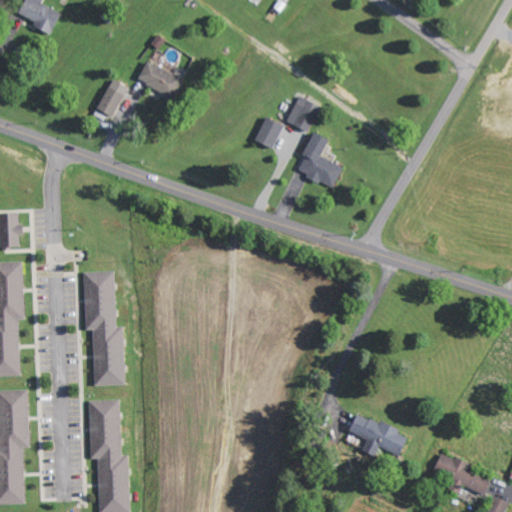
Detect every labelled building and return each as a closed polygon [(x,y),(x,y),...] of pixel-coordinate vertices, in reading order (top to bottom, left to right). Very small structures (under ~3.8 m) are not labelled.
[(31,0),(24,0),(17,18),(53,32),(61,12),(31,0)] [(183,79),(146,62),(137,82),(174,99),(183,79)] [(129,87),(113,79),(97,110),(113,118),(129,87)] [(309,132),(321,106),(299,97),(288,123),(309,132)] [(255,141),(274,149),(283,125),(265,118),(255,141)] [(343,167),(321,157),(329,140),(313,133),(303,156),(305,158),(299,172),(334,188),(343,167)] [(0,248),(0,213),(18,213),(18,225),(23,225),(23,236),(19,236),(20,247),(9,247),(9,250),(3,251),(3,248),(0,248)] [(0,376),(20,376),(18,320),(24,319),(22,261),(0,262),(0,376)] [(83,273),(114,271),(116,327),(123,327),(125,385),(94,386),(92,330),(86,331),(83,273)] [(0,504),(26,504),(24,448),(30,448),(28,390),(0,390),(0,504)] [(88,401),(120,400),(121,456),(128,456),(129,511),(99,511),(98,459),(91,459),(88,401)] [(409,436),(357,414),(348,433),(400,456),(409,436)] [(447,490),(461,495),(463,487),(486,495),(493,474),(440,456),(434,473),(451,478),(447,490)] [(505,511),(510,503),(495,497),(487,511),(505,511)]
